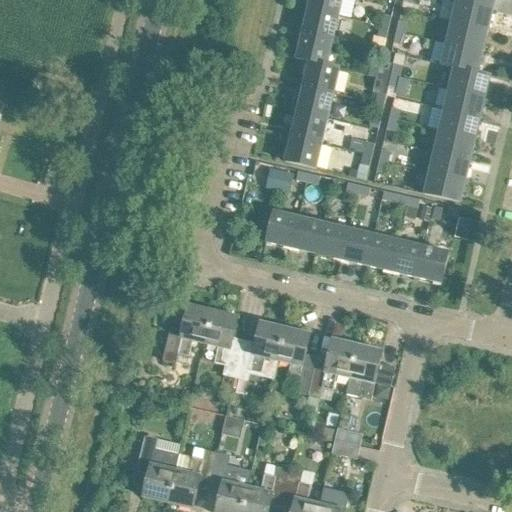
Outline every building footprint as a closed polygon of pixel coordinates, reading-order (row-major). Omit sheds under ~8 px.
[(339,17),(342,0),(310,0),(308,9),(339,17)] [(493,11),(495,0),(456,0),(456,2),(493,11)] [(488,32),(493,11),(456,2),(451,23),(488,32)] [(333,42),(339,17),(308,9),(302,34),(333,42)] [(391,16),(382,15),(380,26),(389,28),(391,16)] [(408,24),(398,22),(396,33),(406,35),(408,24)] [(483,53),(488,32),(451,23),(446,44),(483,53)] [(387,40),(389,28),(380,26),(377,39),(387,40)] [(403,47),(406,35),(396,33),(393,45),(403,47)] [(327,66),(333,42),(302,34),(296,60),(309,63),(309,62),(327,67),(327,66)] [(478,74),(478,73),(483,53),(446,44),(442,65),(454,68),(454,67),(478,74)] [(334,95),(340,69),(327,66),(327,67),(309,62),(309,63),(303,87),(334,95)] [(379,68),(376,78),(390,81),(392,76),(394,65),(389,64),(387,70),(379,68)] [(403,67),(394,65),(392,76),(400,78),(403,67)] [(379,68),(371,66),(368,76),(376,78),(379,68)] [(486,98),(491,76),(478,73),(478,74),(454,67),(454,68),(449,89),(486,98)] [(397,90),(400,78),(392,76),(390,81),(389,88),(397,90)] [(376,78),(373,93),(377,94),(387,96),(389,88),(390,81),(376,78)] [(328,119),(334,95),(303,87),(297,112),(328,119)] [(481,119),(486,98),(449,89),(444,111),(481,119)] [(387,96),(377,94),(375,104),(384,106),(387,96)] [(382,118),(384,106),(375,104),(372,116),(382,118)] [(401,112),(392,109),(389,120),(398,122),(401,112)] [(476,140),(481,119),(444,111),(439,131),(476,140)] [(322,144),(328,119),(297,112),(291,137),(322,144)] [(371,120),(369,127),(379,130),(381,122),(371,120)] [(395,134),(398,122),(389,120),(386,132),(395,134)] [(471,161),(476,140),(439,131),(434,153),(471,161)] [(316,170),(321,151),(322,144),(291,137),(285,163),(316,170)] [(375,145),(367,143),(365,154),(372,155),(375,145)] [(391,152),(381,150),(379,162),(389,164),(391,152)] [(466,182),(471,161),(434,153),(429,174),(466,182)] [(369,168),(372,155),(365,154),(362,167),(369,168)] [(387,176),(389,164),(379,162),(376,175),(387,176)] [(272,170),(268,189),(291,194),(295,175),(272,170)] [(307,183),(309,176),(298,173),(297,181),(307,183)] [(461,204),(466,182),(429,174),(424,195),(461,204)] [(320,178),(309,176),(307,183),(318,186),(320,178)] [(357,196),(359,187),(348,184),(346,193),(357,196)] [(371,189),(359,187),(357,196),(369,199),(371,189)] [(407,207),(409,198),(397,195),(395,205),(407,207)] [(419,200),(409,198),(407,207),(417,210),(419,200)] [(459,211),(448,208),(446,216),(457,218),(459,211)] [(423,209),(419,222),(429,225),(432,211),(423,209)] [(436,210),(433,222),(441,224),(443,212),(436,210)] [(292,249),(299,218),(274,212),(266,243),(292,249)] [(317,255),(324,224),(299,218),(292,249),(317,255)] [(342,261),(349,230),(324,224),(317,255),(342,261)] [(367,267),(374,236),(349,230),(342,261),(367,267)] [(392,273),(399,242),(374,236),(367,267),(392,273)] [(416,279),(424,248),(399,242),(392,273),(416,279)] [(442,285),(449,254),(424,248),(416,279),(442,285)] [(206,344),(214,313),(189,307),(182,335),(170,332),(163,362),(177,365),(179,356),(190,358),(194,341),(206,344)] [(231,347),(238,318),(214,313),(206,344),(220,347),(215,364),(226,367),(224,376),(237,379),(243,350),(231,347)] [(279,361),(286,330),(261,324),(254,352),(243,350),(237,379),(249,382),(251,373),(262,375),(266,358),(279,361)] [(304,364),(310,336),(286,330),(279,361),(291,364),(287,381),(298,384),(296,393),(309,396),(315,367),(304,364)] [(351,378),(359,347),(333,341),(326,369),(315,367),(309,396),(321,400),(324,390),(335,393),(340,376),(351,378)] [(371,401),(383,352),(359,347),(351,378),(347,395),(371,401)] [(360,448),(363,436),(339,430),(336,442),(360,448)] [(168,504),(180,455),(178,455),(181,446),(145,437),(141,456),(136,475),(148,478),(143,498),(168,504)] [(357,460),(360,448),(336,442),(333,454),(357,460)] [(211,484),(218,455),(206,452),(204,461),(180,455),(168,504),(193,510),(200,481),(211,484)] [(252,472),(239,469),(227,466),(229,457),(218,455),(211,484),(222,486),(216,511),(242,511),(248,489),(252,472)] [(284,501),(290,472),(278,469),(276,478),(265,475),(261,492),(248,489),(242,511),(268,511),(272,498),(284,501)] [(318,511),(320,506),(307,503),(311,486),(300,484),(302,475),(290,472),(284,501),(295,503),(292,511),(318,511)] [(344,511),(349,495),(337,492),(333,509),(320,506),(318,511),(344,511)]
